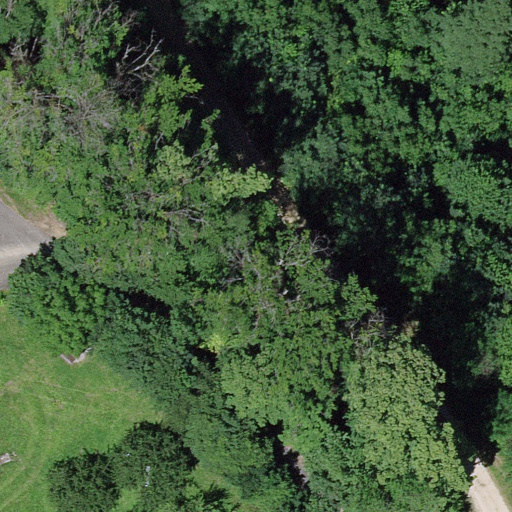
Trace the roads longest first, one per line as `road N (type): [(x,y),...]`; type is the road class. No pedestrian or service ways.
road 1 (track): [(495,511),(311,261),(146,0)]
road 2 (track): [(0,229),(94,283),(190,363),(310,511)]
